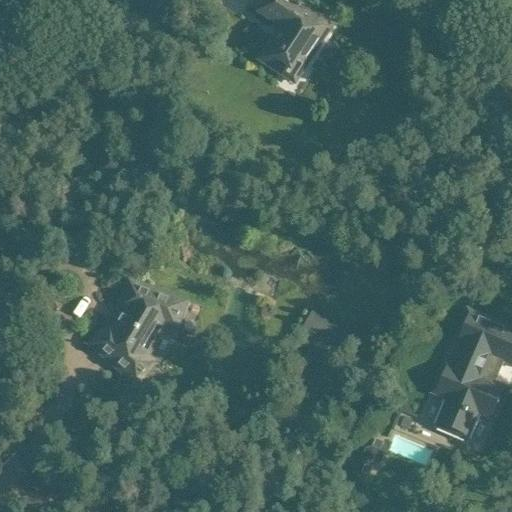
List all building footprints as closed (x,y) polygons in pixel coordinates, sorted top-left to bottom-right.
[(332,26),(292,0),(267,0),(260,12),(282,27),(260,60),(294,83),(332,26)] [(330,48),(323,57),(330,62),(336,53),(330,48)] [(186,303),(148,288),(129,281),(119,308),(126,310),(115,328),(109,324),(91,345),(137,385),(145,376),(139,371),(174,311),(182,314),(186,303)] [(312,349),(295,379),(324,395),(358,335),(314,310),(297,340),(312,349)] [(445,361),(430,395),(448,402),(446,408),(438,426),(466,438),(477,411),(494,418),(506,390),(493,385),(503,360),(511,363),(511,330),(510,330),(471,314),(450,363),(445,361)] [(364,462),(360,473),(369,477),(373,467),(374,467),(377,467),(380,464),(382,460),(382,456),(380,452),(384,443),(376,439),(372,448),(369,449),(368,450),(365,453),(364,458),(364,461),(364,462)]
